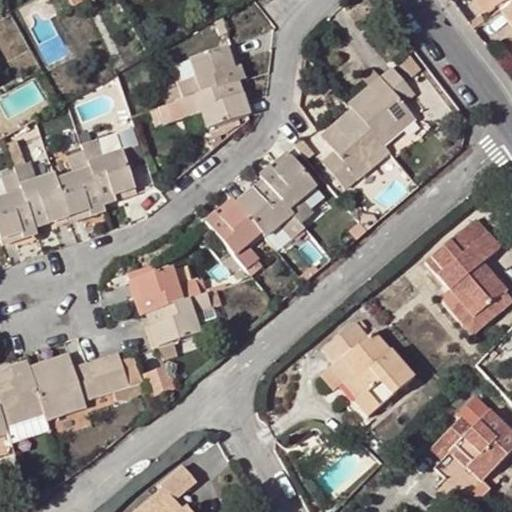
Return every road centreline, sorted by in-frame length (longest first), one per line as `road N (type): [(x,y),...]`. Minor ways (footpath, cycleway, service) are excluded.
road 1 (residential): [(325,0),(292,39),(277,116),(266,131),(157,223),(2,320)]
road 2 (residential): [(225,385),(511,139)]
road 3 (residential): [(63,511),(225,385)]
road 4 (residential): [(511,120),(417,0)]
road 5 (residential): [(225,385),(281,511)]
